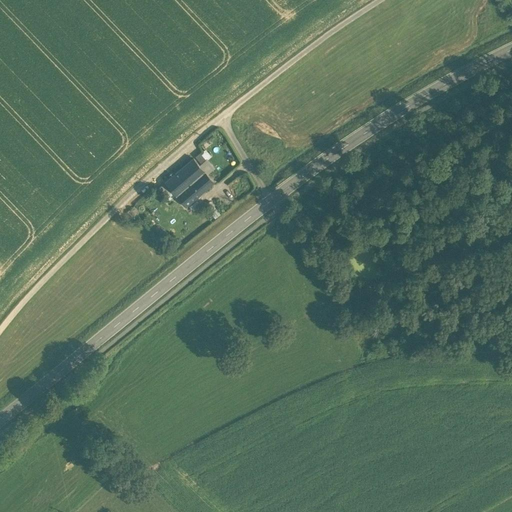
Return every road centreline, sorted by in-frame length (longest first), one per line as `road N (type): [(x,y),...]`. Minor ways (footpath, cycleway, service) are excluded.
road 1 (secondary): [(0,421),(292,181),(395,112),(511,51)]
road 2 (unclassified): [(0,336),(45,276),(173,154),(378,0)]
